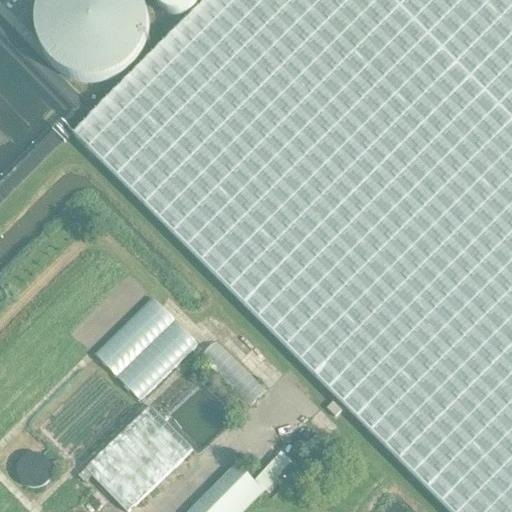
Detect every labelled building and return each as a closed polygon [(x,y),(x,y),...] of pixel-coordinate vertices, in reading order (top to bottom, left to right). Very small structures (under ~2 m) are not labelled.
[(141,0),(43,0),(43,1),(39,9),(37,18),(36,28),(37,37),(39,47),(43,55),(49,63),(55,70),(63,76),(72,80),(81,83),(91,84),(100,84),(109,82),(118,78),(126,73),(134,66),(140,59),(144,50),(147,41),(149,32),(148,22),(147,13),(143,4),(141,0)] [(511,511),(511,0),(211,0),(74,137),(366,430),(448,511),(511,511)] [(201,0),(155,0),(156,4),(158,7),(160,11),(163,14),(166,16),(170,18),(174,19),(178,19),(182,19),(186,18),(190,16),(193,14),(196,11),(198,7),(200,4),(201,0)] [(334,404),(327,411),(336,419),(343,412),(334,404)] [(85,472),(91,478),(124,511),(130,511),(190,453),(148,410),(85,472)] [(238,468),(193,511),(246,511),(293,465),(283,455),(282,456),(255,484),(254,483),(238,468)]
